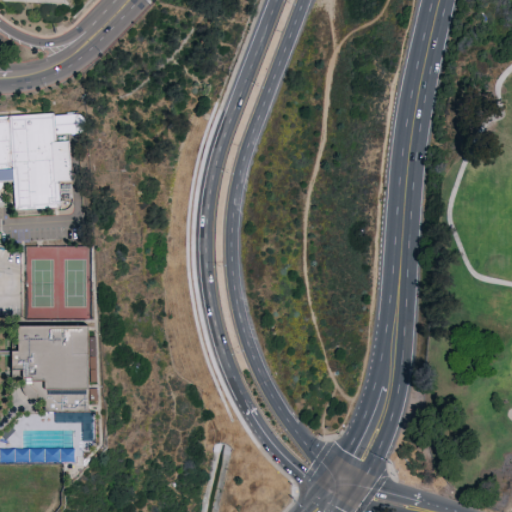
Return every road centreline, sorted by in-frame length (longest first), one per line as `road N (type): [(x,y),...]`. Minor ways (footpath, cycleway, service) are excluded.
road 1 (secondary): [(344,480),(277,411),(252,358),(231,269),(233,194),(301,0)]
road 2 (secondary): [(344,480),(393,382),(409,183),(444,0)]
road 3 (secondary): [(273,0),(209,191),(211,310),(243,398)]
road 4 (residential): [(0,79),(71,57),(126,0)]
road 5 (secondary): [(243,398),(256,424),(306,475),(344,480)]
